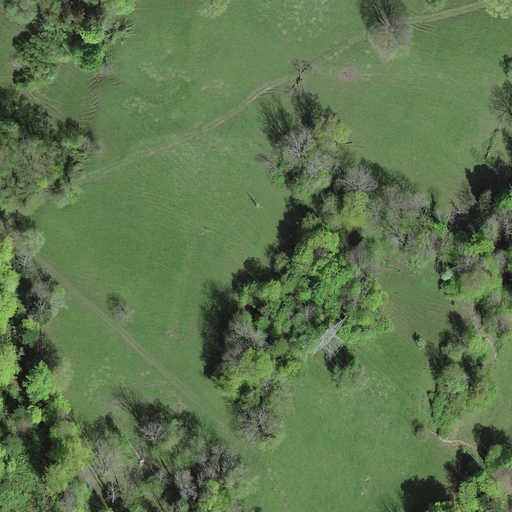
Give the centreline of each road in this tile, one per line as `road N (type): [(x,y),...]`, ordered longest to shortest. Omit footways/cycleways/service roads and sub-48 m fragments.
road 1 (track): [(1,224),(33,201),(197,132),(381,23),(492,0)]
road 2 (track): [(1,224),(245,447),(290,511)]
